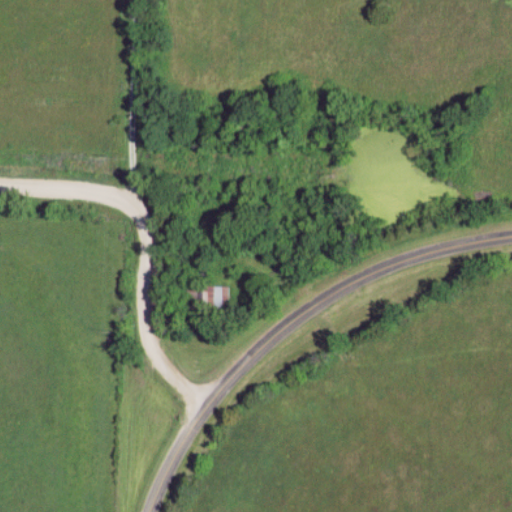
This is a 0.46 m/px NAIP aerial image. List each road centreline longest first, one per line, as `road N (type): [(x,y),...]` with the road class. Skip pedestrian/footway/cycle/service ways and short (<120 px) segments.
road 1 (residential): [(207,406),(183,392),(153,350),(144,230),(132,205),(118,195),(0,185)]
road 2 (residential): [(207,406),(252,359),(345,289),(425,252),(511,237)]
road 3 (residential): [(127,201),(131,0)]
